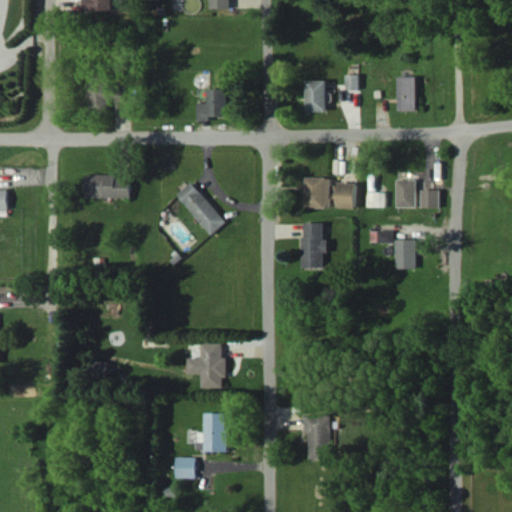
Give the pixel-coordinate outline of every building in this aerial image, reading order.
[(85,0),(85,10),(114,9),(113,0),(85,0)] [(347,89),(361,88),(360,74),(347,74),(347,89)] [(418,109),(418,75),(399,76),(400,110),(418,109)] [(328,79),(307,79),(308,111),(329,110),(328,79)] [(89,82),(90,105),(116,105),(115,82),(89,82)] [(230,88),(210,88),(210,102),(199,102),(199,119),(212,119),(212,115),(229,115),(230,88)] [(132,197),(132,178),(118,178),(118,174),(87,173),(87,196),(132,197)] [(333,207),(333,177),(307,177),(307,207),(333,207)] [(418,178),(399,179),(399,206),(419,206),(418,178)] [(178,194),(214,234),(229,220),(192,181),(178,194)] [(358,208),(359,182),(340,182),(339,207),(358,208)] [(9,188),(0,188),(0,208),(10,209),(9,188)] [(442,189),(424,189),(423,206),(441,207),(442,189)] [(369,191),(368,206),(387,206),(388,192),(369,191)] [(327,222),(305,222),(306,267),(328,266),(328,251),(332,251),(332,239),(327,239),(327,222)] [(396,230),(372,230),(372,242),(396,241),(396,230)] [(397,239),(398,268),(419,268),(419,239),(397,239)] [(204,387),(225,387),(225,377),(230,377),(229,356),(225,356),(225,341),(204,342),(204,357),(190,357),(191,373),(203,373),(204,387)] [(111,361),(99,361),(98,376),(110,377),(111,361)] [(207,432),(200,432),(201,450),(230,450),(230,412),(207,412),(207,432)] [(312,458),(334,458),(335,413),(308,413),(308,432),(312,432),(312,458)] [(178,477),(198,477),(198,457),(178,456),(178,477)]
